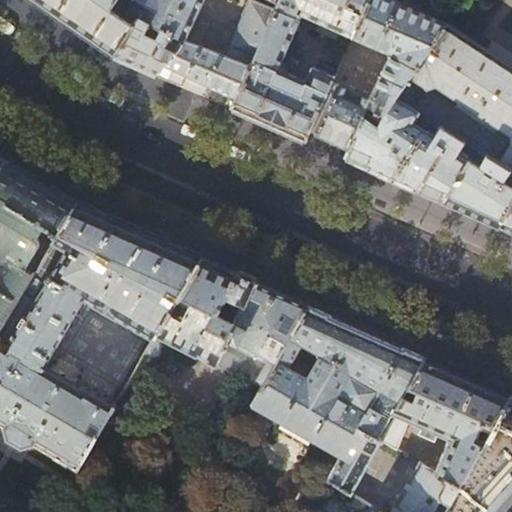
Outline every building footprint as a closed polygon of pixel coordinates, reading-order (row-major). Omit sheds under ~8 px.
[(35,0),(37,1),(87,36),(113,54),(133,24),(107,8),(111,0),(35,0)] [(181,40),(182,39),(137,18),(149,0),(111,0),(107,8),(133,24),(113,54),(136,64),(157,74),(181,40)] [(278,0),(149,0),(137,18),(182,39),(184,38),(202,0),(272,0),(277,2),(278,0)] [(224,55),(181,40),(157,74),(195,90),(232,107),(273,12),(249,0),(224,55)] [(367,0),(278,0),(277,2),(273,12),(232,107),(272,125),(305,140),(310,129),(331,81),(334,75),(311,66),(305,80),(278,67),(301,13),(318,21),(339,30),(352,36),(367,0)] [(448,21),(398,0),(367,0),(352,36),(390,53),(370,99),(331,81),(310,129),(311,130),(325,136),(348,146),(350,147),(367,105),(385,114),(396,98),(448,21)] [(456,107),(460,101),(511,135),(511,141),(511,144),(500,163),(510,168),(511,169),(511,63),(448,21),(396,98),(414,109),(428,88),(456,107)] [(414,109),(396,98),(385,114),(367,105),(350,147),(345,158),(380,173),(416,189),(443,201),(470,158),(460,151),(466,141),(442,126),(435,136),(414,122),(420,113),(414,109)] [(481,165),(470,158),(443,201),(469,213),(498,225),(511,198),(511,183),(504,179),(510,168),(500,163),(488,155),(481,165)] [(0,156),(0,261),(2,262),(0,265),(0,329),(1,328),(24,289),(77,202),(41,181),(6,160),(0,156)] [(511,198),(498,225),(511,231),(511,198)] [(36,295),(8,344),(0,339),(0,421),(5,424),(7,437),(22,446),(34,443),(35,442),(57,454),(56,455),(77,467),(102,425),(115,403),(84,385),(82,387),(45,366),(71,322),(70,321),(85,297),(154,337),(202,258),(169,243),(106,215),(77,202),(25,288),(31,292),(36,295)] [(309,305),(227,268),(202,258),(154,337),(146,350),(155,355),(160,354),(162,351),(161,349),(163,345),(162,344),(165,338),(254,382),(255,381),(262,385),(309,305)] [(8,331),(31,292),(25,288),(1,328),(8,331)] [(381,437),(426,357),(405,348),(404,350),(359,330),(328,316),(329,314),(309,305),(262,385),(253,401),(286,420),(288,426),(290,428),(294,433),(297,435),(304,437),(310,437),(314,435),(344,453),(329,477),(330,478),(351,491),(381,437)] [(449,503),(510,395),(468,376),(426,357),(381,437),(398,447),(410,421),(449,439),(435,469),(447,476),(439,491),(439,496),(441,498),(449,503)] [(511,395),(510,395),(449,503),(443,511),(489,511),(511,488),(511,487),(511,395)] [(439,496),(439,491),(447,476),(435,469),(419,460),(418,462),(419,463),(390,511),(443,511),(449,503),(441,498),(439,496)] [(196,480),(205,485),(212,473),(203,468),(196,480)] [(386,511),(351,491),(330,478),(309,511),(386,511)]
